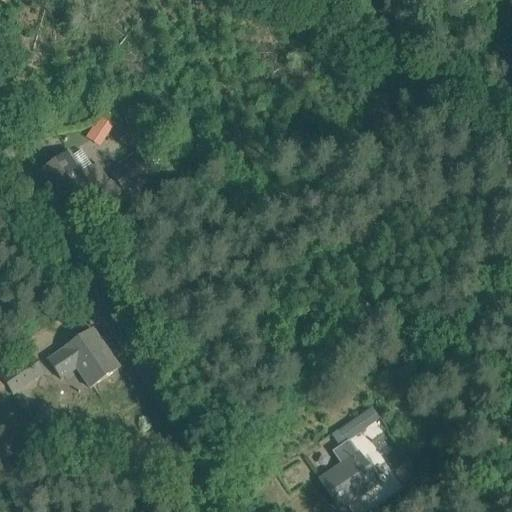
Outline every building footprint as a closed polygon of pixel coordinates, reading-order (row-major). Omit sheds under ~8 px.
[(102,117),(95,129),(107,136),(114,125),(102,117)] [(136,142),(144,155),(112,176),(123,192),(163,166),(144,137),(136,142)] [(67,212),(83,200),(95,192),(94,191),(108,181),(97,166),(84,175),(69,153),(40,173),(67,212)] [(93,330),(76,342),(64,350),(65,351),(48,363),(61,381),(78,370),(91,389),(119,369),(93,330)] [(0,378),(0,379),(0,378),(0,394),(4,400),(11,395),(12,396),(44,375),(31,356),(0,376),(0,378)] [(33,422),(51,430),(54,421),(37,413),(33,422)] [(358,418),(343,429),(351,441),(366,430),(358,418)] [(320,481),(340,510),(379,483),(359,454),(358,455),(348,442),(333,453),(342,466),(320,481)]
